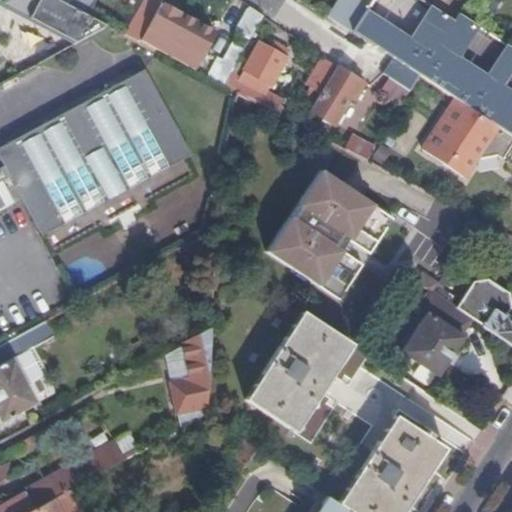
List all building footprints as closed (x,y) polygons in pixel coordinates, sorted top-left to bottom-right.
[(0,0),(76,41),(107,24),(102,21),(94,17),(68,3),(62,0),(0,0)] [(70,0),(68,3),(94,17),(96,12),(89,8),(92,0),(70,0)] [(102,21),(107,24),(139,40),(141,37),(162,0),(146,0),(131,26),(107,13),(102,21)] [(162,0),(141,37),(156,46),(159,41),(182,54),(191,36),(172,24),(175,17),(169,14),(177,0),(162,0)] [(352,32),(360,20),(369,4),(362,0),(336,0),(327,16),(352,32)] [(382,73),(408,91),(419,75),(454,21),(449,17),(422,0),(415,0),(414,3),(409,0),(372,0),(369,4),(360,20),(373,28),(366,40),(392,58),(382,73)] [(234,30),(248,39),(263,15),(249,6),(234,30)] [(511,47),(460,13),(454,21),(419,75),(454,99),(511,137),(511,47)] [(229,41),(210,77),(223,84),(229,72),(242,49),(229,41)] [(273,50),(259,43),(244,70),(240,78),(266,91),(270,84),(272,84),(286,58),(286,57),(289,51),(276,44),(273,50)] [(298,80),(313,88),(330,61),(316,52),(298,80)] [(313,88),(302,106),(326,119),(343,91),(348,95),(358,78),(330,60),(330,61),(313,88)] [(190,154),(143,68),(0,147),(0,155),(4,165),(0,167),(0,211),(8,207),(0,190),(0,181),(11,176),(43,236),(190,154)] [(229,72),(223,84),(236,91),(277,112),(283,99),(266,91),(240,78),(229,72)] [(501,159),(511,142),(511,137),(454,99),(441,119),(449,125),(434,148),(447,156),(442,164),(462,177),(475,160),(478,162),(494,159),(496,156),(501,159)] [(293,120),(299,124),(303,118),(297,115),(293,120)] [(420,149),(442,164),(447,156),(434,148),(449,125),(441,119),(420,149)] [(345,148),(367,159),(375,145),(353,133),(345,148)] [(320,170),(268,252),(341,298),(363,263),(317,233),(325,223),(370,252),(393,216),(320,170)] [(129,209),(115,216),(122,230),(137,223),(129,209)] [(206,233),(177,249),(188,267),(213,252),(203,245),(206,233)] [(72,280),(103,265),(89,237),(58,251),(72,280)] [(432,292),(438,283),(421,272),(415,281),(429,291),(432,292)] [(511,345),(511,319),(505,315),(510,307),(507,293),(486,279),(473,281),(455,308),(473,320),(511,345)] [(418,308),(427,313),(401,353),(438,377),(463,338),(462,337),(473,320),(455,308),(454,307),(432,292),(429,291),(418,308)] [(295,432),(352,345),(303,312),(245,399),(295,432)] [(45,321),(0,345),(0,422),(36,403),(26,384),(45,374),(31,348),(54,336),(45,321)] [(210,328),(182,344),(189,379),(168,384),(175,415),(205,409),(210,328)] [(338,504),(350,511),(404,511),(445,450),(430,439),(432,437),(426,433),(425,437),(395,418),(371,453),(358,445),(349,458),(362,467),(338,504)] [(117,447),(124,461),(144,450),(132,430),(113,441),(113,442),(115,445),(117,447)] [(41,446),(35,435),(19,443),(25,454),(41,446)] [(231,487),(255,449),(243,441),(231,459),(233,461),(220,479),(231,487)] [(0,511),(29,511),(79,485),(124,461),(117,447),(115,445),(113,442),(23,491),(25,495),(0,508),(0,511)] [(0,481),(13,474),(7,463),(0,466),(0,481)] [(29,511),(78,511),(89,507),(79,485),(29,511)] [(350,511),(338,504),(327,497),(324,501),(316,511),(350,511)]
